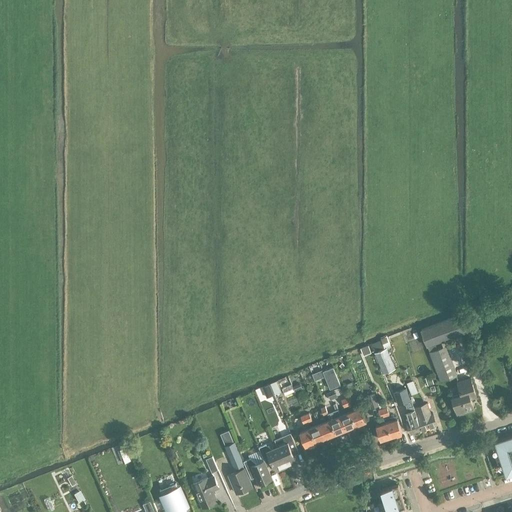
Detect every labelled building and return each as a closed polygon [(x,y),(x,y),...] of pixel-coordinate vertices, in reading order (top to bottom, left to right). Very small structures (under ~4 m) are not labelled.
[(428,346),(470,330),(464,313),(421,329),(428,346)] [(368,344),(361,346),(364,353),(371,351),(368,344)] [(441,382),(457,376),(446,346),(430,352),(441,382)] [(378,353),(386,373),(399,368),(391,348),(378,353)] [(330,390),(340,386),(333,368),(323,372),(330,390)] [(470,396),(476,394),(471,378),(458,382),(461,394),(458,395),(458,393),(454,395),(454,396),(452,397),(458,414),(460,413),(460,414),(465,413),(464,412),(474,409),(470,396)] [(400,405),(412,400),(407,387),(395,392),(400,405)] [(371,408),(379,405),(375,393),(367,396),(371,408)] [(438,425),(434,414),(429,401),(415,406),(417,412),(416,413),(422,430),(438,425)] [(406,416),(409,422),(408,422),(412,433),(422,430),(416,413),(417,412),(415,406),(409,407),(412,414),(406,416)] [(351,411),(357,425),(367,421),(361,407),(351,411)] [(341,415),(347,430),(357,425),(351,411),(341,415)] [(331,420),(336,434),(347,430),(341,415),(331,420)] [(388,422),(393,435),(403,432),(399,418),(388,422)] [(321,424),(326,438),(336,434),(331,420),(321,424)] [(377,425),(382,439),(393,435),(388,422),(377,425)] [(311,428),(316,442),(326,438),(321,424),(311,428)] [(316,442),(311,428),(300,432),(306,446),(316,442)] [(221,433),(226,445),(225,446),(232,462),(234,461),(238,470),(229,474),(237,493),(252,486),(244,468),(243,465),(244,464),(229,430),(221,433)] [(278,446),(286,466),(297,462),(292,452),(298,449),(291,433),(284,436),(284,443),(278,446)] [(511,472),(511,435),(496,441),(507,474),(511,472)] [(264,459),(266,463),(272,460),(276,470),(286,466),(278,446),(272,448),(266,443),(259,446),(264,459)] [(211,473),(218,471),(212,457),(206,459),(211,473)] [(266,463),(264,459),(257,462),(251,457),(244,460),(250,475),(256,472),(260,483),(272,478),(266,463)] [(213,490),(219,487),(214,476),(208,478),(207,477),(193,483),(203,507),(217,501),(213,490)] [(170,511),(186,511),(184,505),(186,504),(176,482),(161,489),(170,511)] [(380,490),(383,500),(402,494),(399,484),(380,490)] [(402,494),(383,500),(387,511),(402,507),(402,508),(406,506),(402,494)] [(147,511),(155,511),(151,500),(143,504),(147,511)]
